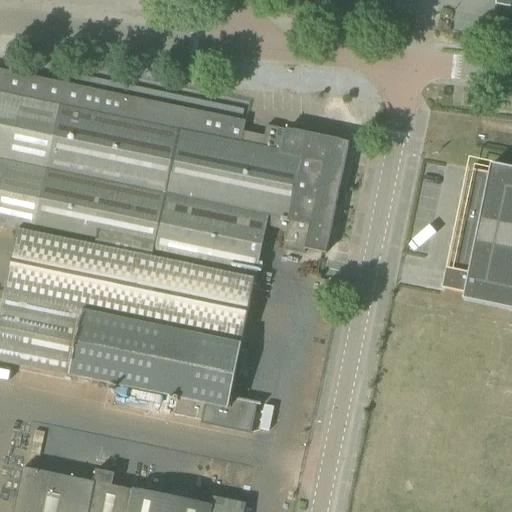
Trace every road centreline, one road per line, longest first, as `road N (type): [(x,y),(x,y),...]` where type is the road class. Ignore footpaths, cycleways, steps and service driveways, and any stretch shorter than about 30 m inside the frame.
road 1 (residential): [(319,511),(405,66)]
road 2 (unknown): [(0,395),(330,459)]
road 3 (residential): [(228,47),(0,33)]
road 4 (residential): [(405,66),(228,47)]
